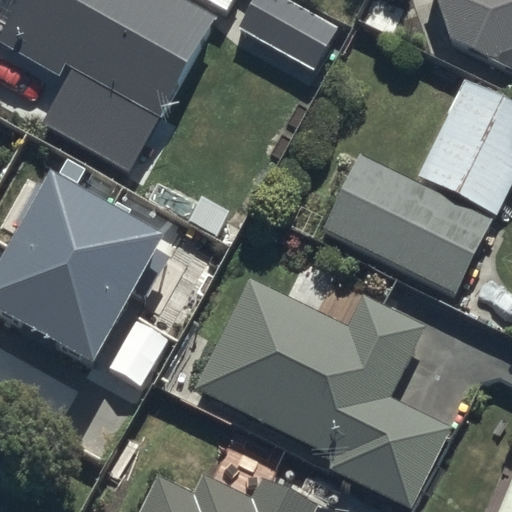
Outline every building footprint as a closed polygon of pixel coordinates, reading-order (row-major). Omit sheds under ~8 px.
[(0,0),(0,21),(167,117),(223,21),(185,0),(0,0)] [(280,0),(251,0),(235,29),(312,73),(336,32),(280,0)] [(511,0),(439,0),(446,20),(511,53),(511,0)] [(360,154),(322,231),(457,297),(511,184),(511,104),(462,80),(413,180),(360,154)] [(163,233),(50,170),(0,259),(0,310),(92,361),(163,233)] [(189,391),(411,503),(448,429),(386,398),(423,325),(362,295),(343,332),(244,282),(189,391)] [(134,511),(314,511),(316,508),(258,478),(249,496),(198,470),(188,490),(154,473),(134,511)] [(511,511),(511,472),(495,511),(511,511)]
